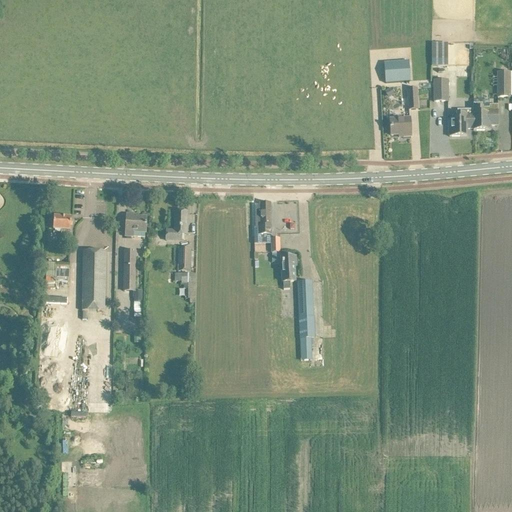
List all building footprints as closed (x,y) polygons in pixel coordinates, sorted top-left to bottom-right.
[(448,44),(433,44),(433,59),(448,59),(448,49),(448,44)] [(408,81),(408,63),(383,63),(383,85),(408,84),(408,81)] [(509,73),(497,73),(497,98),(509,98),(509,73)] [(448,102),(448,81),(434,81),(434,102),(448,102)] [(418,109),(417,89),(408,89),(409,110),(418,109)] [(473,104),(473,111),(458,111),(458,115),(457,115),(457,120),(449,120),(449,137),(466,137),(466,129),(473,129),(473,131),(473,104)] [(475,104),(473,104),(473,131),(490,131),(490,126),(498,126),(497,106),(491,106),(491,109),(483,109),(483,105),(475,105),(475,104)] [(390,122),(390,126),(391,136),(403,135),(403,137),(411,136),(410,120),(390,122)] [(258,227),(258,235),(271,235),(270,204),(260,204),(260,227),(258,227)] [(166,231),(166,241),(181,242),(181,235),(186,235),(187,213),(175,212),(174,231),(166,231)] [(126,215),(126,225),(125,237),(133,237),(133,232),(145,233),(146,218),(134,217),(134,215),(126,215)] [(54,217),(53,227),(53,230),(61,230),(61,238),(70,238),(70,231),(71,218),(54,217)] [(273,253),(274,263),(279,262),(279,253),(280,253),(279,239),(272,240),(272,253),(273,253)] [(179,249),(179,272),(190,272),(191,249),(179,249)] [(83,251),(83,257),(82,311),(104,312),(105,252),(83,251)] [(135,291),(136,252),(124,251),(123,292),(133,292),(134,302),(142,302),(142,292),(135,291)] [(282,259),(282,269),(283,290),(289,289),(289,282),(294,282),(293,267),(297,267),(296,258),(282,259)] [(194,274),(181,274),(182,284),(184,284),(185,290),(185,299),(192,299),(192,284),(194,284),(194,274)] [(298,283),(299,319),(301,361),(312,360),(311,338),(315,338),(314,318),(313,318),(311,283),(298,283)]
